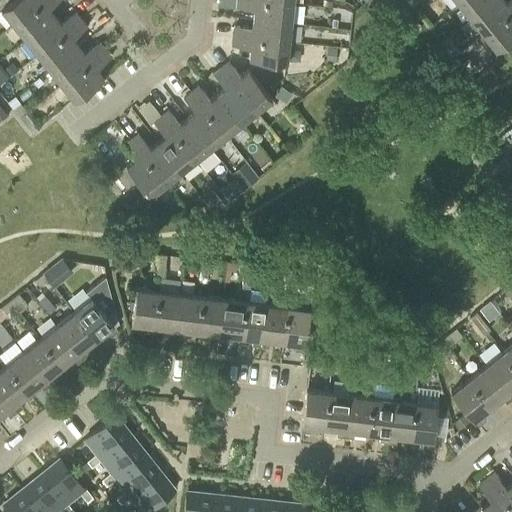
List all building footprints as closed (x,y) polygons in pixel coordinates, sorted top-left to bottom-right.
[(8,0),(3,4),(0,6),(0,8),(12,23),(41,0),(8,0)] [(56,0),(41,0),(12,23),(24,38),(54,14),(48,7),(56,0)] [(292,2),(270,0),(235,0),(235,6),(252,8),(251,17),(290,21),(292,2)] [(460,0),(458,2),(470,17),(491,0),(460,0)] [(504,0),(491,0),(470,17),(482,32),(511,8),(511,0),(507,0),(506,1),(504,0)] [(511,8),(482,32),(495,48),(511,34),(511,8)] [(54,14),(24,38),(36,53),(80,18),(74,11),(60,22),(54,14)] [(233,25),(232,35),(288,41),(290,21),(251,17),(250,27),(233,25)] [(85,26),(80,18),(36,53),(47,68),(78,44),(72,37),(85,26)] [(288,41),(232,35),(231,44),(248,46),(247,56),(285,61),(288,41)] [(78,44),(47,68),(59,83),(103,48),(97,41),(84,52),(78,44)] [(103,48),(59,83),(72,99),(102,75),(96,67),(109,56),(103,48)] [(334,62),(335,49),(326,48),(324,61),(334,62)] [(227,60),(219,66),(254,111),(270,98),(247,68),(239,75),(227,60)] [(7,77),(15,71),(10,64),(2,71),(7,77)] [(254,111),(219,66),(211,73),(223,87),(216,93),(239,122),(254,111)] [(216,93),(208,99),(196,85),(189,90),(224,134),(239,122),(216,93)] [(291,92),(280,85),(274,95),(284,101),(291,92)] [(224,134),(189,90),(182,96),(193,111),(186,117),(209,146),(224,134)] [(186,117),(178,123),(166,108),(159,114),(194,158),(209,146),(186,117)] [(28,109),(18,118),(30,133),(40,125),(28,109)] [(194,158),(159,114),(152,120),(163,134),(156,141),(179,170),(194,158)] [(179,170),(156,141),(148,147),(136,132),(129,138),(164,182),(179,170)] [(164,182),(129,138),(121,144),(133,159),(125,165),(148,195),(164,182)] [(503,157),(495,163),(500,169),(508,163),(503,157)] [(482,165),(486,171),(495,163),(491,158),(482,165)] [(244,162),(231,173),(243,188),(256,177),(244,162)] [(500,169),(495,163),(486,171),(491,177),(500,169)] [(226,198),(228,200),(242,189),(242,188),(233,177),(218,189),(226,198)] [(503,191),(506,195),(511,190),(511,189),(509,186),(503,191)] [(221,199),(212,189),(202,198),(206,202),(221,199)] [(158,253),(157,264),(165,266),(166,254),(158,253)] [(200,270),(207,270),(209,259),(201,258),(200,270)] [(165,266),(157,264),(156,276),(163,277),(165,266)] [(244,264),(243,275),(250,276),(252,265),(244,264)] [(51,266),(43,273),(48,278),(52,284),(60,278),(51,266)] [(287,269),(285,280),(293,281),(295,270),(287,269)] [(207,270),(200,270),(199,281),(206,281),(207,270)] [(39,285),(48,278),(43,273),(34,280),(39,285)] [(90,296),(73,310),(95,338),(105,329),(110,335),(117,330),(105,314),(113,308),(104,275),(85,290),(90,296)] [(222,297),(216,341),(225,342),(226,334),(239,335),(245,286),(249,287),(250,276),(243,275),(241,286),(240,299),(222,297)] [(285,280),(284,291),(292,292),(293,281),(285,280)] [(510,298),(511,296),(511,287),(510,284),(503,289),(510,298)] [(253,285),(250,297),(265,300),(267,288),(253,285)] [(135,286),(131,322),(130,330),(139,331),(140,323),(153,325),(158,289),(135,286)] [(245,286),(239,335),(252,337),(251,345),(259,346),(264,302),(248,300),(249,287),(245,286)] [(158,289),(153,325),(166,326),(165,334),(174,336),(179,292),(158,289)] [(179,292),(174,336),(182,336),(183,328),(196,330),(201,294),(179,292)] [(18,293),(9,300),(19,312),(28,305),(18,293)] [(222,297),(201,294),(196,330),(210,332),(209,340),(216,341),(222,297)] [(19,312),(9,300),(0,307),(5,312),(14,306),(19,312)] [(264,302),(259,346),(267,347),(268,339),(282,340),(286,305),(264,302)] [(309,307),(286,305),(282,340),(295,342),(294,350),(303,351),(309,307)] [(73,310),(56,323),(83,357),(90,352),(85,346),(95,338),(73,310)] [(476,325),(483,320),(475,311),(469,316),(476,325)] [(490,329),(483,320),(476,325),(483,334),(490,329)] [(83,357),(56,323),(39,337),(61,365),(72,356),(77,362),(83,357)] [(39,337),(22,350),(49,384),(56,379),(51,373),(61,365),(39,337)] [(443,352),(449,347),(442,338),(436,343),(443,352)] [(511,341),(502,350),(511,362),(511,341)] [(329,344),(328,355),(336,356),(337,345),(329,344)] [(371,360),(372,349),(355,347),(353,367),(370,369),(370,371),(377,372),(379,361),(371,360)] [(449,347),(443,352),(450,361),(456,356),(449,347)] [(372,349),(371,360),(379,361),(380,350),(372,349)] [(22,350),(5,364),(27,392),(38,383),(43,390),(49,384),(22,350)] [(511,362),(502,350),(485,363),(511,396),(511,362)] [(415,354),(414,365),(422,366),(423,355),(415,354)] [(336,356),(328,355),(327,366),(335,367),(336,356)] [(511,396),(485,363),(468,377),(491,405),(501,396),(506,402),(511,397),(511,396)] [(27,392),(5,364),(0,367),(0,391),(16,411),(22,406),(17,400),(27,392)] [(422,366),(414,365),(413,376),(421,378),(422,366)] [(371,396),(370,395),(366,431),(379,433),(378,440),(387,441),(392,398),(376,396),(379,373),(374,372),(371,396)] [(491,405),(468,377),(450,391),(477,425),(484,419),(480,413),(491,405)] [(304,388),(300,423),(299,431),(309,432),(310,425),(323,426),(327,390),(304,388)] [(349,393),(327,390),(323,426),(336,428),(335,435),(344,436),(349,393)] [(16,411),(0,391),(0,413),(4,410),(9,416),(16,411)] [(410,400),(392,398),(387,441),(395,442),(396,435),(409,436),(414,394),(414,391),(411,391),(410,400)] [(349,393),(344,436),(352,437),(353,430),(366,431),(370,395),(349,393)] [(414,394),(409,436),(422,438),(421,446),(431,447),(437,397),(414,394)] [(99,457),(129,432),(114,413),(84,438),(95,452),(86,460),(91,465),(100,458),(99,457)] [(464,413),(452,423),(458,429),(470,420),(464,413)] [(129,432),(99,457),(100,458),(110,471),(101,478),(105,484),(115,477),(113,475),(144,451),(129,432)] [(159,469),(144,451),(113,475),(115,477),(125,489),(115,497),(120,503),(130,495),(128,493),(159,469)] [(84,486),(83,487),(59,457),(40,472),(64,502),(66,501),(78,491),(86,500),(92,496),(84,486)] [(143,511),(174,488),(159,469),(128,493),(130,495),(140,508),(134,511),(143,511)] [(511,480),(506,485),(494,471),(487,477),(511,508),(511,480)] [(40,472),(21,487),(41,511),(51,511),(60,506),(64,511),(71,511),(74,511),(66,501),(64,502),(40,472)] [(511,511),(511,508),(487,477),(479,483),(490,497),(480,505),(485,511),(511,511)] [(41,511),(21,487),(2,502),(10,511),(41,511)] [(207,511),(210,492),(186,490),(183,511),(207,511)] [(210,492),(207,511),(231,511),(233,495),(210,492)] [(254,511),(256,498),(233,495),(231,511),(254,511)] [(278,511),(280,500),(256,498),(254,511),(278,511)] [(280,500),(278,511),(302,511),(304,503),(280,500)]
